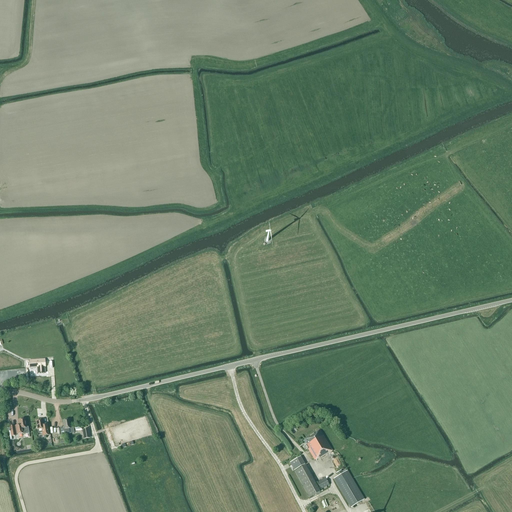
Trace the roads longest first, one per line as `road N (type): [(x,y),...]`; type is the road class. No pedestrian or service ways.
road 1 (tertiary): [(0,391),(82,400),(511,300)]
road 2 (track): [(94,433),(96,450),(20,467),(15,479),(24,511)]
